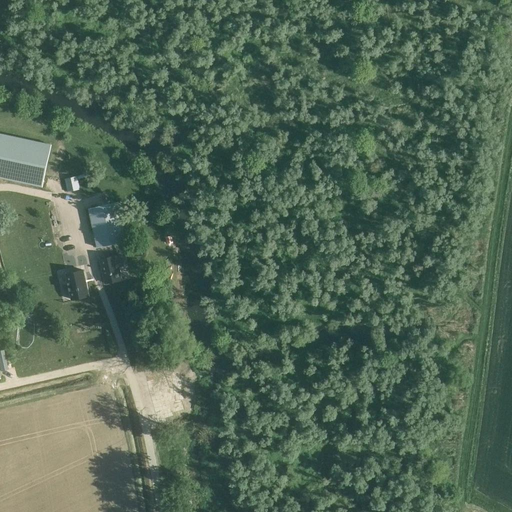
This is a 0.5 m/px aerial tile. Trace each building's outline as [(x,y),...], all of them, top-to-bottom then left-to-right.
[(0,133),(0,177),(42,187),(43,187),(45,178),(52,144),(0,133)] [(80,189),(77,177),(65,180),(68,192),(80,189)] [(119,202),(89,209),(97,248),(127,241),(119,202)] [(172,236),(165,237),(167,244),(174,243),(172,236)] [(133,246),(127,248),(129,255),(135,254),(133,246)] [(121,255),(100,259),(105,283),(122,280),(119,266),(120,264),(123,263),(121,255)] [(84,270),(66,274),(72,300),(89,296),(84,270)]
